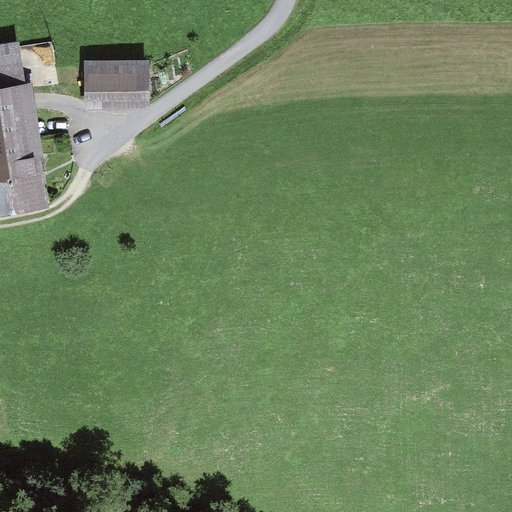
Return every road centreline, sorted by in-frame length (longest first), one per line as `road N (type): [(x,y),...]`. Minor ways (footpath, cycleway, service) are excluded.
road 1 (track): [(286,0),(240,50),(108,148)]
road 2 (track): [(0,223),(64,202),(108,148)]
